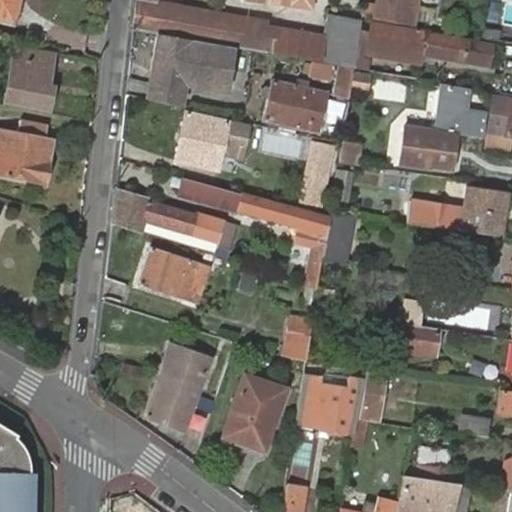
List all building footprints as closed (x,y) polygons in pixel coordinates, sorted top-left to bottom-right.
[(0,0),(0,21),(10,24),(15,0),(0,0)] [(135,0),(132,30),(146,33),(155,34),(184,40),(230,48),(260,53),(264,29),(265,24),(153,4),(153,0),(135,0)] [(352,69),(361,0),(351,0),(352,1),(341,0),(331,0),(324,39),(264,29),(260,53),(337,66),(351,68),(352,69)] [(381,0),(379,21),(404,26),(404,17),(411,18),(412,0),(381,0)] [(387,38),(385,47),(405,51),(404,59),(413,61),(415,53),(462,63),(466,43),(427,35),(429,32),(374,22),(371,34),(387,38)] [(230,48),(184,40),(155,34),(146,85),(180,90),(181,83),(223,90),(230,48)] [(1,105),(44,113),(48,92),(43,91),(49,55),(12,47),(1,105)] [(345,98),(351,68),(337,66),(331,96),(345,98)] [(364,94),(367,74),(354,72),(350,92),(364,94)] [(266,101),(262,121),(316,132),(324,94),(269,82),(268,89),(262,88),(259,90),(258,97),(260,99),(266,101)] [(399,122),(392,163),(427,171),(427,168),(448,172),(455,136),(481,140),(485,113),(465,111),(468,90),(450,87),(437,86),(432,128),(399,122)] [(511,99),(490,96),(483,135),(511,139),(511,99)] [(184,115),(173,162),(214,172),(221,146),(242,151),(247,130),(184,115)] [(39,141),(42,141),(44,126),(17,122),(16,126),(0,123),(0,178),(43,185),(46,164),(36,163),(39,141)] [(50,142),(42,141),(39,141),(36,163),(46,164),(50,142)] [(338,148),(310,141),(295,208),(322,215),(338,148)] [(315,284),(326,217),(322,215),(295,208),(240,194),(239,197),(178,181),(174,195),(293,228),(290,245),(306,248),(303,270),(306,270),(303,281),(315,284)] [(397,209),(396,222),(499,238),(506,194),(505,193),(473,188),(471,200),(464,199),(463,210),(408,203),(407,210),(397,209)] [(114,189),(110,224),(138,233),(139,221),(195,238),(200,220),(173,212),(174,208),(169,206),(168,210),(147,203),(148,200),(114,189)] [(180,272),(188,275),(192,264),(148,250),(138,285),(181,299),(183,292),(175,289),(180,272)] [(234,288),(248,292),(253,275),(239,271),(234,288)] [(183,292),(188,275),(180,272),(175,289),(183,292)] [(399,324),(366,319),(364,327),(371,327),(371,332),(398,335),(399,324)] [(310,353),(304,352),(303,362),(323,365),(340,367),(345,328),(314,324),(310,353)] [(399,324),(398,335),(396,350),(433,356),(437,330),(399,324)] [(169,347),(142,416),(181,431),(208,361),(169,347)] [(303,362),(292,359),(290,369),(284,368),(280,389),(297,392),(303,362)] [(323,365),(303,362),(297,392),(293,424),(350,434),(353,418),(359,381),(322,375),(323,365)] [(363,374),(355,418),(373,421),(381,377),(363,374)] [(259,448),(280,389),(241,376),(221,435),(259,448)] [(0,511),(29,511),(30,485),(30,470),(30,452),(29,446),(27,439),(23,432),(19,428),(16,426),(14,422),(0,414),(0,511)] [(379,427),(380,422),(373,421),(355,418),(353,418),(350,434),(348,445),(399,453),(403,432),(379,427)] [(464,434),(492,438),(494,424),(466,421),(464,434)] [(399,474),(451,484),(453,472),(401,462),(399,474)] [(285,471),(279,511),(290,511),(300,511),(306,476),(285,471)] [(451,511),(455,487),(455,485),(451,484),(399,474),(394,502),(391,511),(451,511)] [(511,493),(499,491),(499,493),(498,501),(511,503),(511,493)] [(353,511),(336,509),(335,511),(391,511),(394,502),(374,498),(372,505),(361,503),(359,511),(353,511)]
